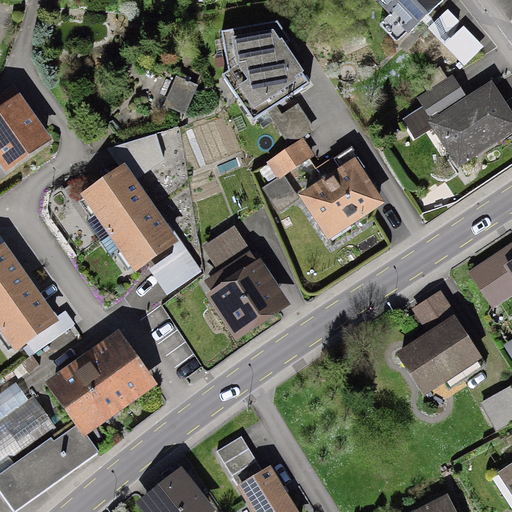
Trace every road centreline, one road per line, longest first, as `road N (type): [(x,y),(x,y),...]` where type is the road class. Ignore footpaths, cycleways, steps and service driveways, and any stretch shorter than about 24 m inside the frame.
road 1 (residential): [(511,202),(247,380)]
road 2 (residential): [(247,380),(75,511)]
road 3 (residential): [(247,380),(328,511)]
